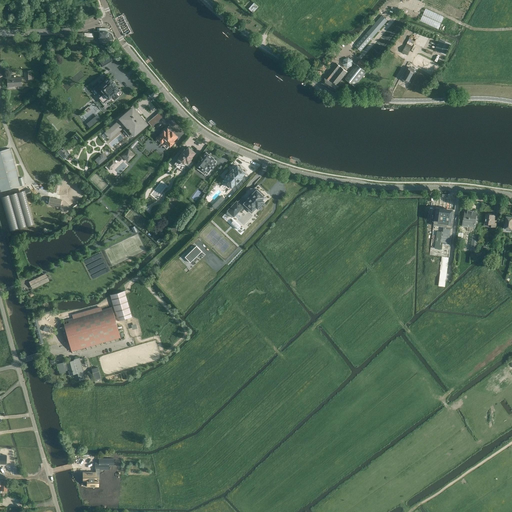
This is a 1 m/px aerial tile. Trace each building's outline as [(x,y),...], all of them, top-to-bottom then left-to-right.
[(249,9),(253,13),(258,7),(254,4),(249,9)] [(439,29),(444,16),(426,8),(420,21),(439,29)] [(361,51),(387,20),(382,15),(355,46),(361,51)] [(440,39),(435,50),(446,56),(451,45),(440,39)] [(109,55),(98,61),(99,61),(100,60),(103,66),(112,61),(109,55)] [(360,59),(357,63),(364,69),(367,65),(360,59)] [(357,63),(346,78),(356,85),(366,72),(357,63)] [(337,85),(347,72),(336,64),(325,78),(322,83),(336,91),(339,87),(337,85)] [(167,67),(163,70),(180,90),(184,87),(167,67)] [(409,81),(415,71),(414,70),(412,69),(411,69),(409,67),(403,78),(403,79),(403,80),(407,83),(408,82),(409,81)] [(163,70),(159,74),(176,93),(180,90),(163,70)] [(22,86),(21,78),(21,77),(16,78),(7,79),(7,78),(8,87),(22,86)] [(119,90),(115,85),(114,85),(113,82),(110,78),(109,78),(105,81),(103,83),(102,82),(94,88),(102,97),(104,96),(107,100),(111,96),(113,98),(114,99),(114,98),(115,99),(118,97),(117,96),(118,96),(117,95),(116,93),(119,90)] [(132,109),(104,134),(110,141),(125,127),(133,136),(146,124),(144,122),(145,120),(142,116),(140,117),(132,109)] [(86,125),(90,129),(100,120),(97,116),(86,125)] [(164,131),(161,134),(160,134),(161,135),(159,137),(156,137),(156,141),(159,141),(161,143),(164,140),(166,142),(166,143),(168,145),(169,145),(170,146),(172,146),(173,144),(173,143),(174,142),(173,141),(177,137),(172,132),(171,132),(167,129),(164,132),(164,131)] [(178,158),(178,159),(173,164),(182,171),(186,165),(191,169),(195,163),(191,160),(192,158),(191,157),(192,156),(193,155),(193,154),(195,153),(188,147),(188,148),(186,146),(181,152),(182,152),(180,155),(180,154),(177,158),(178,158)] [(0,151),(0,189),(1,192),(20,186),(24,185),(22,177),(18,178),(10,148),(0,151)] [(61,149),(57,152),(64,159),(67,157),(67,156),(65,154),(65,153),(65,152),(64,153),(61,149)] [(215,164),(215,163),(217,161),(213,159),(214,158),(206,152),(195,166),(207,176),(215,164)] [(95,161),(99,166),(107,159),(103,154),(95,161)] [(106,167),(110,171),(116,164),(113,161),(106,167)] [(227,176),(218,186),(225,193),(235,184),(236,184),(242,178),(241,177),(245,173),(237,166),(233,170),(232,169),(226,175),(227,176)] [(24,191),(25,194),(27,196),(32,193),(29,188),(24,191)] [(11,229),(34,223),(24,189),(1,196),(11,229)] [(267,198),(265,195),(258,189),(256,191),(256,190),(252,194),(252,195),(251,194),(248,196),(250,197),(245,202),(242,199),(238,203),(236,202),(228,211),(226,213),(232,218),(233,216),(242,207),(241,206),(244,203),(253,212),(257,208),(259,209),(265,203),(263,202),(267,198)] [(219,199),(214,204),(217,207),(224,199),(222,196),(219,199)] [(61,200),(50,197),(48,204),(60,207),(61,200)] [(443,242),(450,242),(452,228),(454,228),(456,214),(456,210),(454,210),(439,208),(439,209),(437,209),(435,226),(445,227),(443,242)] [(476,216),(476,212),(465,211),(464,219),(463,226),(475,227),(475,222),(479,223),(479,217),(476,216)] [(487,214),(485,223),(485,227),(489,227),(489,226),(496,227),(497,220),(494,220),(495,213),(492,213),(492,214),(487,214)] [(504,223),(503,228),(503,231),(511,232),(511,216),(506,216),(506,223),(504,223)] [(233,221),(231,223),(237,230),(240,227),(233,221)] [(191,264),(202,253),(196,248),(185,259),(191,264)] [(445,287),(448,265),(441,264),(438,286),(445,287)] [(47,278),(45,275),(29,282),(31,286),(32,288),(47,282),(45,279),(47,278)] [(127,299),(125,291),(110,295),(113,306),(117,321),(132,317),(127,299)] [(62,319),(72,354),(121,340),(112,307),(111,305),(62,319)] [(43,343),(37,320),(41,319),(40,316),(33,318),(40,344),(43,343)] [(57,365),(58,370),(60,374),(66,372),(65,371),(68,370),(69,375),(77,373),(79,381),(85,379),(80,360),(80,358),(74,359),(74,360),(66,362),(65,363),(63,364),(57,365)] [(97,372),(92,374),(94,380),(99,378),(102,377),(100,371),(97,372)] [(95,463),(95,470),(100,470),(109,470),(109,466),(114,466),(114,459),(99,459),(99,463),(95,463)] [(88,473),(83,473),(83,480),(87,480),(87,486),(94,486),(94,483),(94,479),(96,479),(96,480),(98,480),(100,480),(100,473),(100,470),(95,470),(95,473),(92,473),(92,472),(88,472),(88,473)] [(103,486),(90,488),(91,495),(104,493),(103,486)]
